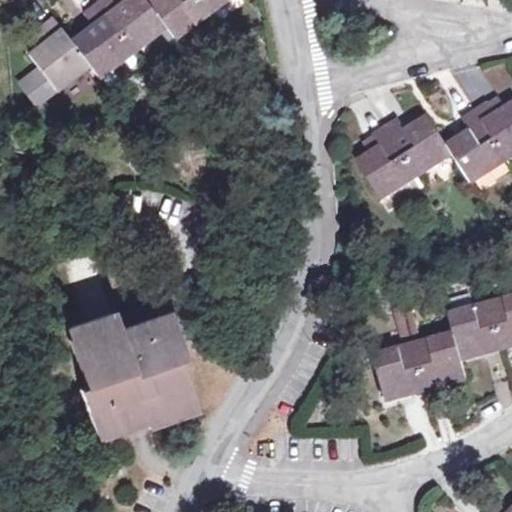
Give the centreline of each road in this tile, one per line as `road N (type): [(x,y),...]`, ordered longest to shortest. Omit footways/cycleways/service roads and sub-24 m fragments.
road 1 (residential): [(203,470),(302,295),(318,242),(305,81)]
road 2 (residential): [(305,81),(511,32)]
road 3 (residential): [(390,482),(270,482),(203,470)]
road 4 (residential): [(359,0),(511,31)]
road 5 (residential): [(511,425),(442,465),(390,482)]
